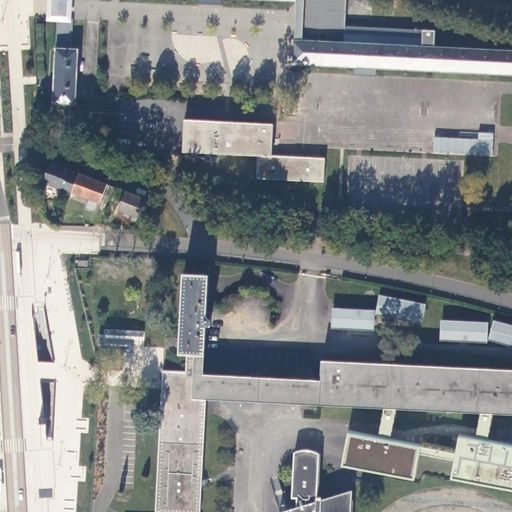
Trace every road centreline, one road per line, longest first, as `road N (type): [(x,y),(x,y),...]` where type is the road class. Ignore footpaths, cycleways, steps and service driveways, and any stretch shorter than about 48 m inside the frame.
road 1 (residential): [(511,300),(317,257),(199,246)]
road 2 (secondary): [(1,241),(17,511)]
road 3 (residential): [(0,142),(41,144),(154,184),(185,210),(199,246)]
road 4 (residential): [(1,241),(199,246)]
